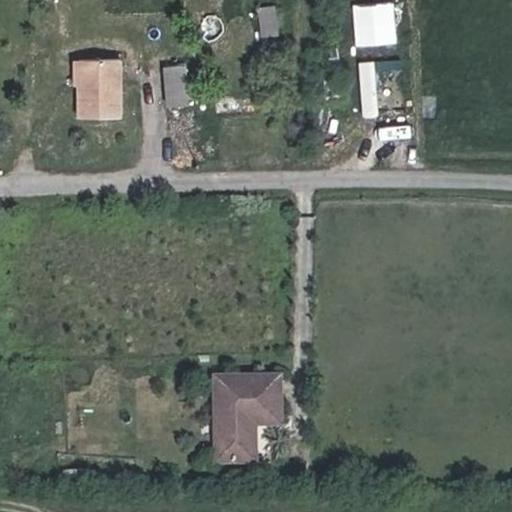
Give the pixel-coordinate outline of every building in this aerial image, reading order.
[(396,2),(355,2),(355,42),(396,42),(396,2)] [(277,4),(260,4),(260,32),(277,32),(277,4)] [(57,125),(101,124),(98,46),(65,47),(66,87),(57,86),(57,125)] [(56,47),(57,86),(66,87),(65,47),(56,47)] [(362,58),(361,113),(377,113),(378,58),(362,58)] [(164,102),(188,103),(189,62),(165,62),(164,102)] [(258,424),(283,425),(284,372),(213,371),(210,463),(257,464),(258,424)]
